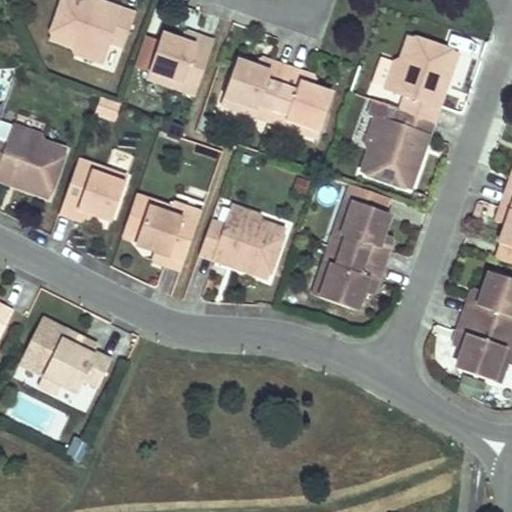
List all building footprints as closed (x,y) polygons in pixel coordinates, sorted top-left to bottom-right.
[(96,0),(95,0),(61,0),(48,38),(75,48),(74,53),(100,62),(108,42),(122,47),(134,14),(119,8),(116,17),(93,9),(96,0)] [(96,0),(93,9),(116,17),(119,8),(96,0)] [(188,33),(183,35),(181,41),(195,46),(198,37),(188,33)] [(162,35),(159,41),(171,45),(173,39),(162,35)] [(447,82),(457,52),(409,35),(399,62),(381,56),(372,82),(385,86),(385,87),(405,94),(400,109),(433,121),(439,105),(430,102),(438,79),(447,82)] [(213,42),(198,37),(195,46),(181,41),(173,39),(171,45),(159,41),(146,78),(168,86),(171,79),(183,84),(185,79),(199,84),(213,42)] [(461,56),(453,82),(464,86),(472,60),(461,56)] [(262,59),(257,61),(255,67),(269,72),(272,62),(262,59)] [(236,60),(234,67),(245,71),(248,64),(236,60)] [(287,68),(272,62),(269,72),(255,67),(248,64),(245,71),(234,67),(221,104),(242,112),(245,105),(257,109),(259,105),(273,109),(287,68)] [(317,138),(330,101),(318,97),(320,90),(313,87),(299,82),(303,73),(287,68),(273,109),(287,114),(285,119),(297,124),(295,130),(317,138)] [(313,87),(316,81),(313,77),(303,73),(299,82),(313,87)] [(171,79),(168,86),(195,95),(199,84),(185,79),(183,84),(171,79)] [(447,82),(438,79),(430,102),(439,105),(447,82)] [(332,94),(320,90),(318,97),(330,101),(332,94)] [(245,105),(242,112),(269,121),(273,109),(259,105),(257,109),(245,105)] [(269,121),(295,130),(297,124),(285,119),(287,114),(273,109),(269,121)] [(360,172),(409,190),(420,159),(411,156),(419,134),(428,136),(433,121),(400,109),(395,124),(374,117),(365,143),(370,145),(360,172)] [(19,187),(49,198),(66,149),(39,140),(40,135),(14,125),(7,146),(0,143),(0,171),(22,179),(19,187)] [(419,134),(411,156),(420,159),(428,136),(419,134)] [(102,176),(104,169),(77,160),(74,172),(88,177),(89,172),(102,176)] [(101,210),(113,214),(126,177),(104,169),(102,176),(89,172),(88,177),(74,172),(59,213),(74,219),(77,209),(92,214),(99,217),(101,210)] [(0,180),(19,187),(22,179),(0,171),(0,180)] [(511,194),(506,192),(496,221),(505,225),(498,244),(511,248),(511,194)] [(379,223),(383,212),(346,199),(339,221),(345,223),(341,235),(346,237),(341,251),(383,266),(388,250),(378,247),(383,233),(386,226),(379,223)] [(150,200),(137,237),(149,241),(147,248),(154,250),(168,255),(165,265),(180,270),(195,228),(181,223),(182,219),(170,214),(172,208),(150,200)] [(237,268),(267,279),(284,230),(257,220),(259,215),(232,206),(225,226),(210,221),(199,254),(214,260),(217,251),(240,260),(237,268)] [(199,217),(172,208),(170,214),(182,219),(181,223),(195,228),(199,217)] [(84,222),(89,221),(92,214),(77,209),(74,219),(84,222)] [(110,221),(113,214),(101,210),(99,217),(110,221)] [(390,214),(383,212),(379,223),(386,226),(390,214)] [(345,223),(339,221),(329,247),(341,251),(346,237),(341,235),(345,223)] [(391,240),(390,235),(383,233),(378,247),(388,250),(391,240)] [(149,241),(137,237),(135,244),(147,248),(149,241)] [(511,264),(511,248),(498,244),(494,258),(511,264)] [(329,247),(320,273),(327,276),(331,263),(336,265),(341,251),(329,247)] [(154,250),(152,257),(155,261),(165,265),(168,255),(154,250)] [(237,268),(240,260),(217,251),(214,260),(237,268)] [(312,295),(349,308),(354,296),(360,299),(363,291),(368,277),(377,281),(383,266),(341,251),(336,265),(331,263),(327,276),(320,273),(312,295)] [(491,286),(495,274),(489,272),(484,283),(491,286)] [(511,280),(495,274),(491,286),(484,283),(482,291),(477,305),(468,301),(462,317),(504,331),(509,317),(511,318),(511,280)] [(363,291),(369,294),(374,291),(377,281),(368,277),(363,291)] [(482,291),(476,288),(471,292),(468,301),(477,305),(482,291)] [(354,296),(349,308),(356,310),(360,299),(354,296)] [(0,338),(14,310),(0,302),(0,338)] [(465,359),(461,371),(498,384),(506,362),(499,359),(504,347),(499,345),(504,331),(462,317),(457,332),(466,335),(461,349),(459,356),(465,359)] [(92,355),(80,349),(83,343),(85,339),(66,330),(44,373),(63,383),(79,391),(84,380),(98,387),(113,358),(95,349),(92,355)] [(499,359),(506,362),(511,344),(511,334),(504,331),(499,345),(504,347),(499,359)] [(453,342),(455,347),(461,349),(466,335),(457,332),(453,342)] [(83,343),(80,349),(92,355),(95,349),(83,343)] [(454,368),(461,371),(465,359),(459,356),(454,368)] [(63,383),(44,373),(38,385),(57,394),(63,383)] [(72,438),(68,456),(84,461),(89,442),(72,438)]
